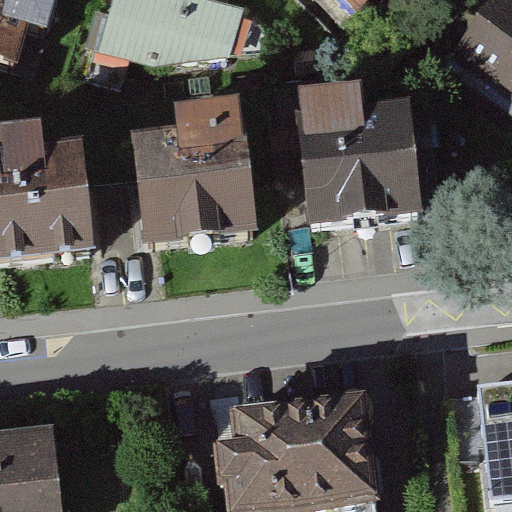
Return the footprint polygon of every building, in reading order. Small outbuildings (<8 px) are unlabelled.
[(52,0),(0,0),(0,71),(32,79),(52,0)] [(259,9),(219,0),(110,0),(97,54),(155,68),(245,68),(259,9)] [(336,0),(353,17),(371,0),(336,0)] [(511,0),(489,0),(448,66),(511,106),(511,0)] [(371,103),(299,110),(311,236),(432,224),(421,115),(372,120),(371,103)] [(173,148),(133,152),(143,254),(257,243),(244,114),(170,121),(173,148)] [(0,271),(97,260),(85,153),(49,160),(46,138),(0,144),(1,167),(0,166),(0,271)] [(511,407),(479,411),(490,508),(511,504),(511,407)] [(381,511),(370,413),(218,431),(227,511),(381,511)] [(60,511),(51,436),(0,442),(0,511),(60,511)]
